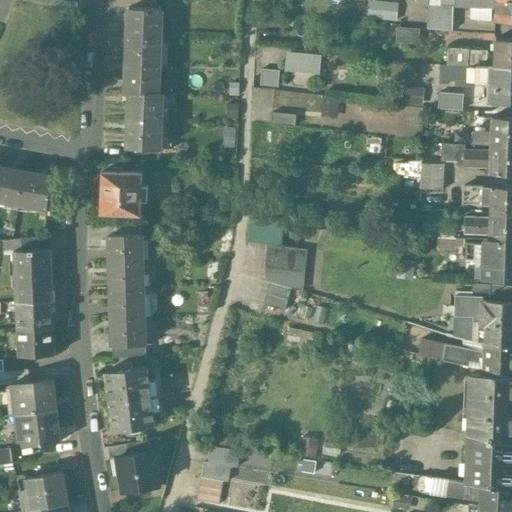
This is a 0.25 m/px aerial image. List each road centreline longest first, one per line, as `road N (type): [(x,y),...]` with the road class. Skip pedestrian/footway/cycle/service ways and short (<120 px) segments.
road 1 (residential): [(253,0),(243,227),(165,511)]
road 2 (residential): [(103,511),(76,331),(80,151)]
road 3 (residential): [(80,151),(94,4),(77,0)]
